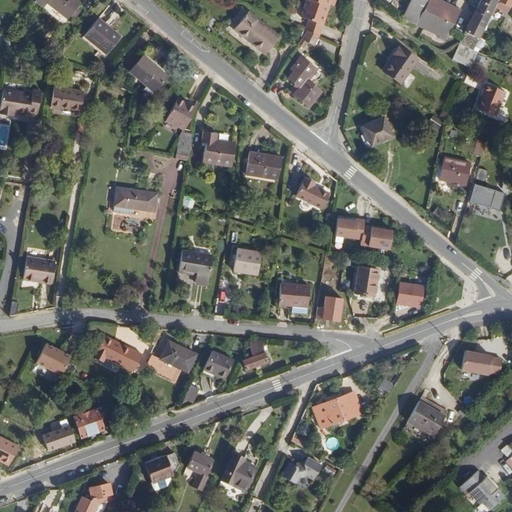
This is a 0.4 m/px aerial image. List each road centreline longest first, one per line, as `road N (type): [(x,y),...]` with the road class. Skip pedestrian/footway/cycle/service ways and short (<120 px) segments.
road 1 (secondary): [(354,356),(0,489)]
road 2 (residential): [(354,356),(338,340),(193,320),(96,313),(0,326)]
road 3 (tertiary): [(137,0),(329,153)]
road 4 (tertiary): [(329,153),(487,285),(498,309)]
road 5 (residential): [(329,153),(364,0)]
road 6 (secondary): [(498,309),(354,356)]
road 7 (unknown): [(54,318),(80,169)]
road 8 (unknown): [(314,371),(262,494)]
